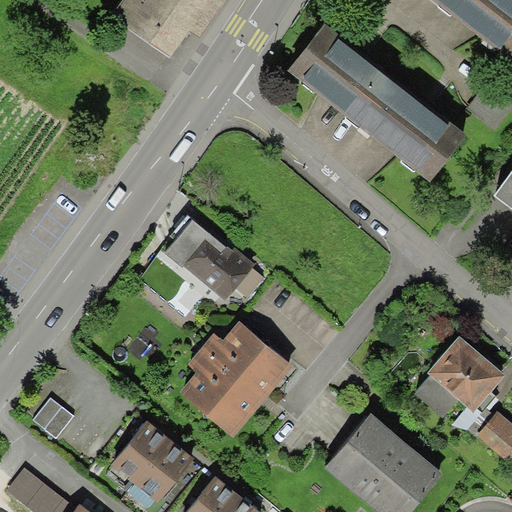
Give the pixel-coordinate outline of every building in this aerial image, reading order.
[(121,0),(107,19),(171,63),(188,36),(197,42),(224,0),(121,0)] [(511,0),(431,0),(501,56),(511,39),(511,0)] [(324,26),(287,72),(430,183),(467,135),(324,26)] [(511,73),(496,63),(466,109),(499,130),(511,109),(511,73)] [(511,172),(494,196),(511,209),(511,172)] [(226,247),(188,215),(170,235),(175,240),(165,252),(182,267),(184,266),(225,300),(255,265),(235,248),(233,250),(227,246),(226,247)] [(290,370),(240,322),(225,340),(213,333),(187,362),(196,370),(181,387),(237,436),(290,370)] [(458,338),(427,375),(474,413),(504,376),(458,338)] [(74,417),(50,397),(33,418),(57,438),(74,417)] [(370,412),(325,466),(380,511),(408,511),(442,472),(370,412)] [(511,424),(497,413),(478,437),(511,463),(511,461),(511,424)] [(195,462),(145,422),(109,466),(159,507),(195,462)] [(261,511),(216,476),(188,511),(261,511)] [(91,511),(79,502),(71,511),(91,511)]
